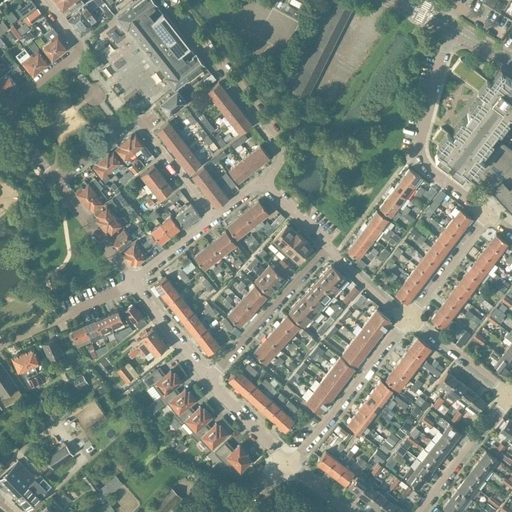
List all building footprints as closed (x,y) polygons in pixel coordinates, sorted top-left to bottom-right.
[(81,0),(54,0),(52,1),(56,7),(58,7),(61,11),(68,6),(72,11),(83,3),(81,0)] [(166,75),(164,77),(174,89),(186,79),(187,81),(188,80),(194,75),(205,66),(195,53),(192,55),(187,48),(190,46),(162,12),(160,13),(156,7),(158,5),(153,0),(135,0),(128,6),(129,7),(117,17),(126,29),(127,28),(128,27),(166,75)] [(323,19),(297,71),(296,71),(300,73),(291,91),(305,99),(353,5),(342,0),(337,0),(333,9),(315,0),(313,3),(309,11),(323,19)] [(491,0),(488,5),(493,8),(496,3),(492,0),(491,0)] [(499,12),(504,4),(499,1),(494,9),(499,12)] [(22,17),(26,13),(22,7),(19,3),(14,7),(22,17)] [(104,3),(98,8),(103,14),(109,9),(104,3)] [(85,6),(67,20),(68,22),(71,26),(72,25),(73,27),(91,13),(85,6)] [(37,8),(26,16),(32,23),(43,15),(37,8)] [(91,13),(73,27),(79,35),(91,26),(90,24),(96,20),(91,13)] [(21,25),(17,28),(21,34),(25,31),(21,25)] [(52,27),(43,34),(48,40),(59,53),(64,50),(66,48),(68,47),(66,45),(66,44),(52,27)] [(31,28),(27,32),(31,37),(32,38),(36,35),(31,28)] [(15,41),(21,36),(16,30),(10,35),(15,41)] [(27,32),(23,35),(27,40),(31,37),(27,32)] [(39,37),(35,41),(49,59),(50,60),(52,59),(59,53),(48,40),(44,43),(39,37)] [(33,41),(24,48),(29,55),(40,68),(47,63),(48,62),(47,60),(33,41)] [(24,48),(15,55),(30,74),(31,75),(33,74),(40,68),(29,55),(24,48)] [(104,64),(97,56),(93,59),(100,67),(104,64)] [(499,71),(491,83),(460,59),(451,70),(482,94),(451,135),(441,127),(432,138),(442,146),(434,157),(445,166),(444,167),(448,170),(449,169),(460,177),(468,166),(472,169),(472,168),(474,170),(488,157),(500,140),(511,123),(511,82),(510,81),(511,80),(499,71)] [(11,70),(0,78),(0,90),(2,94),(9,89),(10,90),(15,85),(15,84),(9,76),(16,71),(20,77),(25,74),(17,64),(12,68),(11,69),(11,70)] [(283,84),(288,76),(283,73),(279,82),(283,84)] [(195,75),(188,80),(192,85),(199,80),(195,75)] [(206,91),(215,102),(226,92),(218,82),(206,91)] [(166,114),(167,113),(168,114),(184,101),(179,94),(180,94),(177,90),(159,103),(163,108),(162,109),(166,114)] [(215,102),(223,112),(234,103),(226,92),(215,102)] [(198,108),(193,101),(188,105),(193,111),(198,108)] [(223,112),(231,123),(243,113),(234,103),(223,112)] [(200,120),(206,126),(210,123),(201,112),(197,115),(201,119),(200,120)] [(231,123),(239,133),(251,124),(243,113),(231,123)] [(156,130),(164,141),(176,132),(168,121),(156,130)] [(215,129),(210,123),(206,126),(210,132),(215,129)] [(203,130),(198,133),(203,139),(208,136),(203,130)] [(164,141),(172,151),(184,142),(176,132),(164,141)] [(124,140),(134,153),(139,148),(142,152),(147,148),(135,133),(132,136),(131,135),(131,136),(129,135),(124,140)] [(232,137),(228,133),(222,138),(226,142),(232,137)] [(244,134),(238,139),(241,143),(247,138),(244,134)] [(222,147),(226,144),(221,137),(217,141),(222,147)] [(238,139),(231,144),(234,148),(241,143),(238,139)] [(115,149),(124,160),(127,164),(131,161),(128,157),(134,153),(124,140),(118,144),(118,146),(118,147),(115,149)] [(511,148),(500,140),(488,157),(474,170),(473,171),(507,208),(505,210),(511,215),(511,148)] [(172,151),(180,162),(192,153),(184,142),(172,151)] [(249,153),(259,164),(269,156),(259,145),(249,153)] [(223,150),(217,155),(220,159),(227,154),(223,150)] [(101,157),(111,170),(117,166),(120,170),(125,166),(121,162),(112,151),(109,153),(107,153),(101,157)] [(180,162),(188,172),(200,163),(192,153),(180,162)] [(239,161),(249,172),(259,164),(249,153),(239,161)] [(217,155),(211,160),(214,164),(220,159),(217,155)] [(106,174),(111,170),(101,157),(96,162),(96,163),(95,164),(96,164),(92,167),(101,178),(102,177),(106,181),(109,178),(106,174)] [(228,170),(237,181),(249,172),(239,161),(228,170)] [(128,168),(133,173),(133,174),(134,175),(139,170),(138,169),(134,163),(128,168)] [(153,164),(140,174),(146,183),(160,173),(153,164)] [(191,175),(199,186),(211,177),(203,166),(191,175)] [(124,172),(128,177),(133,174),(133,173),(128,168),(124,172)] [(408,168),(401,178),(412,186),(420,176),(408,168)] [(221,176),(226,182),(230,179),(225,172),(221,176)] [(160,173),(146,183),(152,191),(166,181),(160,173)] [(76,193),(83,202),(100,188),(102,187),(94,177),(88,183),(87,182),(86,183),(84,181),(80,184),(82,186),(76,191),(76,193)] [(199,186),(208,197),(219,188),(211,177),(199,186)] [(401,178),(394,187),(405,196),(412,186),(401,178)] [(231,188),(235,185),(230,179),(226,182),(231,188)] [(166,181),(152,191),(159,199),(172,189),(166,181)] [(128,192),(130,194),(142,186),(139,183),(128,192)] [(111,186),(110,187),(116,194),(120,191),(117,188),(114,190),(111,186)] [(142,186),(130,194),(133,198),(144,189),(142,186)] [(417,190),(421,194),(422,193),(429,199),(436,191),(431,186),(427,191),(420,186),(417,190)] [(394,187),(386,197),(397,206),(405,196),(394,187)] [(100,188),(83,202),(88,208),(89,208),(90,208),(92,211),(104,202),(103,201),(107,197),(100,188)] [(216,207),(227,198),(219,188),(208,197),(216,207)] [(124,196),(120,191),(115,195),(119,199),(124,196)] [(379,207),(377,208),(388,217),(390,215),(397,206),(386,197),(379,207)] [(144,205),(150,212),(157,206),(152,199),(144,205)] [(434,199),(429,206),(434,210),(439,203),(434,199)] [(249,206),(259,219),(268,213),(257,200),(249,206)] [(96,219),(100,225),(114,214),(110,208),(114,205),(111,201),(107,204),(106,204),(94,213),(97,217),(96,217),(96,218),(96,219)] [(181,207),(192,220),(199,214),(190,203),(186,206),(184,204),(181,207)] [(241,213),(252,225),(259,219),(249,206),(241,213)] [(184,226),(192,220),(181,207),(177,210),(179,212),(175,215),(184,226)] [(151,212),(155,218),(159,215),(155,209),(151,212)] [(459,209),(452,218),(463,227),(471,217),(459,209)] [(376,210),(369,220),(380,229),(387,219),(376,210)] [(234,218),(245,231),(252,225),(241,213),(234,218)] [(404,217),(411,223),(415,219),(407,213),(404,216),(404,217)] [(114,214),(100,225),(105,231),(107,231),(110,234),(123,225),(122,224),(127,221),(123,216),(118,220),(114,214)] [(160,224),(169,235),(179,228),(170,216),(160,224)] [(226,225),(236,238),(245,231),(234,218),(226,225)] [(263,224),(270,233),(274,229),(280,222),(276,218),(270,225),(267,221),(263,224)] [(452,218),(445,228),(457,236),(463,227),(452,218)] [(369,220),(361,230),(372,238),(380,229),(369,220)] [(151,231),(157,239),(160,243),(169,235),(160,224),(151,231)] [(268,236),(270,233),(263,224),(261,226),(268,236)] [(269,242),(278,250),(295,231),(294,231),(290,227),(289,227),(286,224),(269,242)] [(123,229),(111,238),(119,249),(132,239),(131,239),(142,231),(139,227),(133,231),(133,232),(128,235),(123,229)] [(384,233),(389,236),(390,235),(391,236),(398,241),(406,230),(402,227),(396,234),(388,228),(384,233)] [(438,236),(450,245),(457,236),(445,228),(438,236)] [(361,230),(354,239),(365,248),(372,238),(361,230)] [(217,237),(227,250),(235,244),(225,231),(217,237)] [(295,231),(278,250),(286,257),(289,254),(303,238),(295,231)] [(389,236),(384,233),(382,236),(393,245),(396,241),(390,237),(389,236)] [(249,235),(257,244),(259,243),(251,234),(249,235)] [(495,234),(488,243),(500,251),(507,242),(495,234)] [(252,241),(256,245),(257,244),(249,235),(245,239),(249,244),(252,241)] [(154,240),(151,236),(146,241),(149,244),(154,240)] [(438,236),(430,246),(442,255),(450,245),(438,236)] [(210,243),(220,256),(227,250),(217,237),(210,243)] [(303,238),(289,254),(297,262),(311,247),(307,244),(308,243),(303,239),(303,238)] [(346,249),(357,258),(354,262),(362,268),(366,264),(358,258),(365,248),(354,239),(346,249)] [(124,253),(123,254),(127,260),(140,249),(141,250),(148,245),(146,241),(139,247),(135,242),(123,251),(124,253)] [(202,248),(212,262),(220,256),(210,243),(202,248)] [(251,251),(257,247),(253,243),(248,247),(251,251)] [(488,243),(480,253),(492,261),(500,251),(488,243)] [(140,249),(127,260),(131,265),(133,264),(134,265),(146,256),(144,254),(151,248),(148,245),(141,250),(140,249)] [(430,246),(422,257),(434,266),(442,255),(430,246)] [(193,255),(203,268),(212,262),(202,248),(193,255)] [(480,253),(473,262),(485,271),(492,261),(480,253)] [(255,256),(250,261),(254,265),(258,260),(255,256)] [(416,265),(428,274),(434,266),(422,257),(416,265)] [(277,264),(286,272),(290,268),(281,259),(277,264)] [(249,270),(254,265),(250,261),(245,267),(249,270)] [(473,262),(466,271),(478,280),(485,271),(473,262)] [(261,272),(277,286),(281,281),(280,281),(283,277),(268,264),(261,272)] [(268,264),(283,277),(282,277),(286,272),(277,264),(273,268),(268,264)] [(323,272),(338,286),(345,278),(331,265),(327,269),(327,268),(323,272)] [(416,265),(409,274),(421,283),(428,274),(416,265)] [(177,273),(181,277),(184,274),(189,270),(188,268),(183,272),(181,270),(177,273)] [(466,271),(459,281),(471,290),(478,280),(466,271)] [(272,290),(277,286),(261,272),(254,280),(269,293),(272,290)] [(316,281),(331,294),(338,286),(323,272),(319,277),(316,281)] [(492,276),(505,287),(506,286),(506,287),(509,283),(495,273),(492,276)] [(402,284),(413,294),(421,283),(409,274),(402,284)] [(165,276),(153,285),(160,293),(171,284),(165,276)] [(503,290),(505,287),(492,276),(490,280),(495,283),(494,284),(503,290)] [(233,284),(240,291),(243,288),(236,281),(233,284)] [(309,288),(324,302),(331,294),(316,281),(314,284),(313,283),(309,288)] [(459,281),(452,290),(463,299),(471,290),(459,281)] [(211,292),(215,289),(209,282),(205,285),(211,292)] [(160,293),(167,302),(179,294),(171,284),(160,293)] [(247,292),(259,303),(266,295),(254,284),(247,292)] [(406,303),(413,294),(402,284),(394,294),(406,303)] [(354,286),(346,295),(351,299),(358,290),(354,286)] [(302,296),(321,312),(317,309),(324,302),(309,288),(305,292),(305,293),(302,296)] [(500,297),(503,293),(498,289),(495,293),(500,297)] [(452,290),(445,300),(456,308),(463,299),(452,290)] [(240,299),(253,310),(259,303),(247,292),(240,299)] [(366,297),(361,293),(351,305),(356,309),(358,306),(359,306),(366,297)] [(179,294),(167,302),(174,311),(185,302),(179,294)] [(347,303),(351,299),(346,295),(342,299),(347,303)] [(511,304),(511,300),(505,295),(501,300),(510,307),(511,304)] [(295,303),(310,317),(314,320),(321,312),(302,296),(300,299),(299,298),(295,303)] [(234,306),(246,317),(253,310),(240,299),(234,306)] [(438,309),(449,318),(456,308),(445,300),(438,309)] [(185,302),(174,311),(181,319),(192,311),(185,302)] [(204,306),(208,311),(212,308),(208,303),(204,306)] [(303,325),(310,317),(295,303),(291,307),(291,308),(288,311),(303,325)] [(502,303),(498,308),(503,312),(507,307),(502,303)] [(132,304),(124,310),(139,329),(147,324),(143,319),(142,320),(139,317),(141,314),(137,309),(136,310),(132,304)] [(338,305),(334,310),(338,314),(342,309),(338,305)] [(239,325),(246,317),(234,306),(227,314),(239,325)] [(496,307),(490,314),(495,318),(499,321),(502,318),(505,314),(496,307)] [(216,313),(212,308),(208,311),(212,316),(216,313)] [(376,308),(369,317),(383,328),(390,319),(376,308)] [(106,314),(111,326),(122,321),(117,309),(106,314)] [(438,309),(430,319),(437,324),(442,328),(449,318),(438,309)] [(333,319),(338,314),(334,310),(329,316),(333,319)] [(192,311),(181,319),(187,328),(198,319),(192,311)] [(345,312),(340,318),(343,321),(348,315),(345,312)] [(95,319),(100,331),(111,326),(106,314),(95,319)] [(280,322),(292,333),(299,325),(286,314),(280,322)] [(469,318),(478,324),(481,320),(473,314),(469,318)] [(369,317),(362,326),(376,337),(383,328),(369,317)] [(88,336),(100,331),(95,319),(83,325),(88,336)] [(198,319),(187,328),(194,336),(205,327),(198,319)] [(215,319),(208,324),(211,327),(218,322),(215,319)] [(325,321),(320,326),(324,330),(329,324),(325,321)] [(273,329),(285,340),(292,333),(280,322),(273,329)] [(72,338),(77,347),(90,341),(88,336),(83,325),(71,330),(74,337),(72,338)] [(334,325),(329,331),(332,334),(337,328),(334,325)] [(320,335),(324,330),(320,326),(316,331),(320,335)] [(362,326),(355,335),(369,346),(376,337),(362,326)] [(143,341),(127,353),(131,358),(139,352),(159,336),(152,327),(146,331),(145,329),(139,335),(143,341)] [(205,327),(194,336),(201,345),(212,336),(205,327)] [(265,337),(278,348),(285,340),(273,329),(265,337)] [(465,330),(460,336),(466,340),(470,334),(465,330)] [(478,330),(472,337),(477,341),(482,333),(478,330)] [(120,331),(114,334),(116,338),(118,342),(123,338),(120,331)] [(355,335),(349,344),(363,355),(369,346),(355,335)] [(159,336),(139,352),(143,357),(151,351),(156,357),(163,352),(161,350),(166,346),(159,336)] [(212,336),(201,345),(207,353),(219,344),(212,336)] [(417,336),(409,347),(422,357),(430,347),(417,336)] [(258,345),(271,355),(278,348),(265,337),(258,345)] [(42,343),(48,358),(62,353),(59,346),(57,347),(54,338),(42,343)] [(116,338),(108,341),(111,348),(118,342),(116,338)] [(305,345),(310,349),(316,342),(312,338),(305,345)] [(349,344),(342,353),(356,364),(363,355),(349,344)] [(252,352),(264,363),(271,355),(258,345),(252,352)] [(511,349),(508,346),(501,355),(511,364),(511,363),(511,349)] [(22,352),(32,375),(37,373),(34,366),(40,363),(33,347),(22,352)] [(100,347),(95,350),(98,357),(103,353),(100,347)] [(409,347),(401,358),(414,368),(422,357),(409,347)] [(511,364),(501,355),(493,349),(489,354),(497,360),(493,365),(504,373),(511,364)] [(10,357),(17,373),(24,370),(27,378),(32,375),(22,352),(10,357)] [(339,356),(333,365),(347,376),(353,367),(339,356)] [(99,362),(104,367),(110,362),(105,357),(99,362)] [(429,363),(440,371),(443,367),(438,363),(439,362),(433,357),(429,363)] [(393,367),(407,377),(414,368),(401,358),(393,367)] [(292,370),(297,365),(292,360),(287,366),(292,370)] [(440,372),(426,361),(423,364),(437,375),(440,372)] [(0,398),(0,399),(4,406),(14,401),(22,395),(17,388),(17,387),(0,362),(0,394),(2,397),(0,398)] [(124,365),(117,370),(127,383),(134,377),(124,365)] [(333,365),(326,374),(340,385),(347,376),(333,365)] [(393,367),(384,379),(398,389),(407,377),(393,367)] [(144,379),(150,386),(152,384),(160,395),(161,395),(172,387),(180,380),(179,379),(175,373),(174,372),(172,373),(170,370),(163,375),(157,368),(144,379)] [(237,368),(227,379),(235,386),(245,376),(237,368)] [(438,382),(448,390),(456,379),(446,371),(438,382)] [(435,378),(427,372),(425,376),(433,382),(435,378)] [(82,374),(73,379),(77,387),(87,381),(82,374)] [(326,374),(319,383),(333,393),(340,385),(326,374)] [(33,377),(36,385),(42,383),(39,375),(33,377)] [(245,376),(235,386),(243,394),(253,383),(245,376)] [(28,379),(31,387),(36,385),(33,377),(28,379)] [(261,382),(266,386),(269,382),(264,378),(261,382)] [(414,383),(424,390),(427,386),(417,378),(414,383)] [(374,386),(391,398),(393,395),(389,392),(392,388),(380,379),(374,386)] [(456,379),(448,390),(457,397),(465,386),(456,379)] [(253,383),(243,394),(251,401),(261,390),(254,383),(253,383)] [(313,391),(312,392),(326,402),(333,393),(319,383),(313,391)] [(419,396),(424,390),(414,383),(409,388),(419,396)] [(94,390),(97,397),(107,392),(104,385),(94,390)] [(369,393),(381,402),(385,406),(388,402),(391,398),(374,386),(369,393)] [(465,386),(457,397),(466,404),(474,393),(465,386)] [(167,403),(175,413),(186,405),(195,398),(194,397),(189,392),(189,391),(188,390),(187,391),(184,388),(177,394),(172,387),(161,395),(160,395),(158,397),(164,405),(167,403)] [(261,390),(251,401),(252,402),(259,408),(269,398),(262,391),(261,390)] [(312,392),(305,401),(320,411),(326,402),(312,392)] [(363,400),(379,413),(382,409),(385,406),(381,402),(369,393),(363,400)] [(474,393),(466,404),(476,411),(484,400),(474,393)] [(405,409),(408,405),(395,396),(392,399),(396,402),(405,409)] [(439,396),(433,405),(434,406),(441,398),(439,396)] [(269,398),(259,408),(261,409),(267,416),(277,405),(270,399),(269,398)] [(441,398),(434,406),(437,409),(444,399),(441,398)] [(358,408),(370,416),(374,420),(377,417),(379,413),(363,400),(358,408)] [(421,406),(425,409),(430,403),(426,400),(421,406)] [(183,422),(192,431),(193,432),(203,422),(211,415),(210,413),(209,414),(204,408),(205,408),(203,407),(202,408),(199,405),(193,412),(186,405),(175,413),(173,415),(181,424),(183,422)] [(277,405),(267,416),(269,417),(275,423),(285,412),(278,406),(277,405)] [(410,413),(415,416),(419,409),(415,406),(410,413)] [(352,415),(369,427),(371,423),(367,420),(370,416),(358,408),(352,415)] [(285,412),(275,423),(276,423),(284,430),(293,420),(285,412)] [(49,414),(35,424),(40,432),(54,421),(49,414)] [(346,423),(358,432),(361,428),(366,431),(369,427),(352,415),(346,423)] [(404,419),(410,424),(413,419),(407,415),(404,419)] [(422,418),(431,425),(434,423),(424,416),(422,418)] [(430,427),(431,425),(422,418),(421,420),(430,427)] [(499,429),(509,436),(511,431),(511,421),(508,418),(505,420),(502,418),(493,431),(496,433),(499,429)] [(209,429),(203,422),(193,432),(192,431),(190,434),(197,441),(199,439),(209,449),(227,432),(226,430),(225,431),(220,425),(221,425),(220,424),(218,425),(215,422),(209,429)] [(404,422),(399,428),(406,433),(410,427),(404,422)] [(449,423),(441,433),(452,442),(460,432),(449,423)] [(348,433),(340,427),(337,431),(345,437),(348,433)] [(399,428),(395,433),(402,438),(406,433),(399,428)] [(332,432),(326,440),(331,445),(338,436),(332,432)] [(390,432),(384,440),(392,446),(398,438),(390,432)] [(441,433),(434,442),(445,451),(452,442),(441,433)] [(408,437),(417,444),(419,441),(410,434),(408,437)] [(415,446),(417,444),(408,437),(407,439),(415,446)] [(384,440),(378,447),(386,453),(392,446),(384,440)] [(434,442),(427,452),(438,460),(445,451),(434,442)] [(240,446),(240,445),(239,444),(232,450),(224,443),(214,452),(229,468),(234,463),(240,469),(242,468),(243,469),(248,464),(247,462),(250,459),(245,453),(246,452),(245,450),(245,451),(240,446)] [(492,443),(488,448),(493,452),(497,447),(492,443)] [(52,468),(73,454),(66,444),(45,458),(52,468)] [(316,462),(325,469),(334,458),(325,450),(316,462)] [(372,455),(377,459),(382,453),(377,450),(372,455)] [(485,451),(478,460),(489,469),(496,459),(485,451)] [(427,452),(420,461),(431,470),(438,460),(427,452)] [(393,456),(403,463),(405,460),(398,455),(396,453),(393,456)] [(402,464),(403,463),(393,456),(392,457),(402,464)] [(355,462),(362,467),(366,462),(360,457),(355,462)] [(334,458),(325,469),(335,477),(344,465),(334,458)] [(17,460),(0,477),(0,481),(17,499),(27,509),(39,496),(46,489),(34,477),(17,460)] [(478,460),(471,469),(482,478),(489,469),(478,460)] [(413,470),(424,479),(431,470),(420,461),(413,470)] [(378,463),(374,467),(379,471),(382,466),(378,463)] [(344,465),(335,477),(344,484),(353,472),(344,465)] [(375,475),(379,471),(374,467),(371,472),(375,475)] [(464,479),(479,490),(475,487),(482,478),(471,469),(464,479)] [(424,479),(413,470),(406,480),(417,488),(424,479)] [(115,475),(100,488),(107,497),(123,484),(115,475)] [(348,486),(358,494),(366,483),(356,475),(348,486)] [(392,481),(397,485),(398,484),(405,489),(407,486),(396,477),(392,481)] [(503,479),(511,486),(511,485),(511,482),(508,479),(505,477),(503,479)] [(366,483),(358,494),(367,501),(375,490),(379,485),(369,478),(366,483)] [(457,488),(468,496),(472,499),(479,490),(464,479),(457,488)] [(501,481),(510,488),(511,486),(503,479),(501,481)] [(88,484),(93,490),(97,487),(92,481),(88,484)] [(171,488),(147,511),(165,511),(180,498),(171,488)] [(457,488),(449,497),(460,506),(468,496),(457,488)] [(375,490),(367,501),(376,508),(385,497),(375,490)] [(496,497),(501,501),(505,495),(500,491),(496,497)] [(385,497),(376,508),(381,511),(387,511),(394,504),(397,499),(388,492),(385,497)] [(489,498),(498,505),(500,502),(491,496),(489,498)] [(449,497),(442,507),(449,511),(455,511),(460,506),(449,497)] [(487,500),(496,507),(498,505),(489,498),(487,500)] [(52,499),(39,511),(57,511),(62,508),(52,499)] [(98,509),(100,511),(110,511),(114,509),(107,501),(98,509)] [(481,511),(492,511),(495,508),(488,503),(481,511)]
